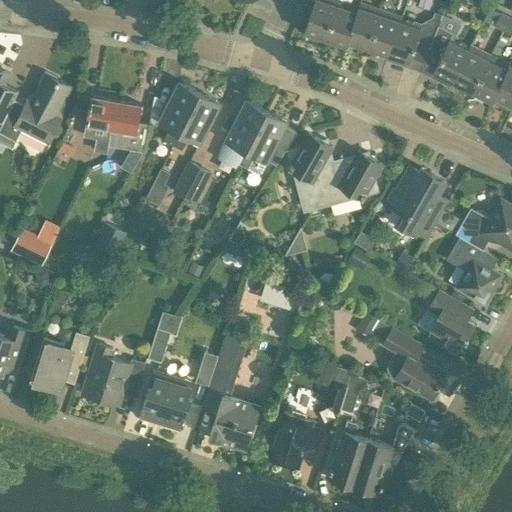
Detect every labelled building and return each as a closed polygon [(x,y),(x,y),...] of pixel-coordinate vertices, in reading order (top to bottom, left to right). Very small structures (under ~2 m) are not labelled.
[(338,0),(314,0),(304,31),(326,39),(338,0)] [(359,7),(338,0),(326,39),(346,46),(361,3),(360,2),(359,7)] [(382,10),(361,3),(346,46),(347,46),(349,41),(368,48),(382,10)] [(402,17),(382,10),(368,48),(388,54),(386,59),(387,59),(402,17)] [(503,30),(510,17),(501,12),(494,26),(503,30)] [(402,17),(387,59),(420,70),(430,49),(438,29),(421,23),(403,17),(402,17)] [(511,35),(511,33),(511,17),(510,17),(503,30),(511,35)] [(440,24),(438,29),(430,49),(420,70),(452,86),(472,46),(471,45),(469,50),(453,41),(455,38),(452,37),(455,32),(440,24)] [(491,55),(472,46),(452,86),(454,82),(473,91),(491,55)] [(510,65),(491,55),(473,91),(492,101),(510,65)] [(511,108),(511,65),(510,65),(492,101),(511,110),(511,108)] [(0,127),(14,99),(19,91),(5,84),(10,73),(0,67),(0,127)] [(14,99),(0,127),(0,142),(12,148),(22,130),(49,143),(62,117),(59,110),(71,86),(57,79),(58,77),(45,70),(39,83),(40,84),(31,102),(28,100),(25,105),(14,99)] [(164,140),(173,145),(200,91),(179,81),(159,121),(170,127),(164,140)] [(182,150),(187,140),(199,146),(221,102),(200,91),(173,145),(182,150)] [(110,138),(112,128),(117,100),(92,95),(85,136),(96,138),(94,150),(107,153),(108,145),(110,138)] [(238,167),(240,164),(267,110),(246,99),(220,149),(222,150),(218,157),(238,167)] [(138,122),(141,104),(117,100),(112,128),(110,138),(108,145),(143,151),(149,123),(138,122)] [(240,164),(248,168),(258,173),(262,172),(268,160),(276,165),(298,132),(285,126),(288,120),(267,110),(240,164)] [(303,203),(312,208),(334,169),(323,163),(333,146),(328,144),(327,139),(322,140),(309,133),(301,147),(295,148),(290,157),(292,162),(289,167),(294,170),(303,203)] [(339,161),(334,169),(312,208),(312,209),(358,196),(363,199),(366,194),(372,192),(376,184),(375,178),(383,164),(370,156),(368,152),(364,153),(359,150),(349,167),(339,161)] [(189,160),(174,189),(185,195),(200,165),(189,160)] [(212,172),(200,165),(185,195),(196,201),(212,172)] [(448,199),(439,194),(447,181),(421,167),(419,170),(410,165),(396,188),(394,186),(387,199),(390,200),(388,203),(405,213),(399,224),(417,234),(418,231),(426,236),(448,199)] [(161,169),(156,179),(163,183),(168,173),(161,169)] [(511,203),(501,197),(489,217),(471,207),(456,233),(460,236),(447,259),(466,270),(456,287),(486,304),(487,301),(489,302),(494,292),(493,291),(503,274),(492,268),(498,257),(484,249),(491,237),(511,249),(511,203)] [(438,221),(445,225),(446,223),(451,221),(453,218),(451,214),(448,212),(444,214),(442,217),(441,216),(438,221)] [(246,238),(241,220),(229,239),(242,245),(246,238)] [(119,250),(127,233),(105,222),(96,240),(119,250)] [(2,227),(0,233),(0,238),(13,242),(16,231),(2,227)] [(301,227),(285,254),(307,248),(301,227)] [(53,242),(38,236),(28,258),(42,265),(53,242)] [(356,248),(348,261),(362,268),(369,256),(356,248)] [(413,258),(403,252),(397,262),(407,268),(413,258)] [(203,266),(193,261),(189,270),(198,275),(203,266)] [(260,299),(295,310),(301,290),(266,279),(260,299)] [(464,341),(467,342),(469,339),(466,338),(475,323),(461,316),(467,305),(440,289),(429,307),(440,313),(431,328),(444,335),(440,342),(458,352),(464,341)] [(389,333),(392,327),(366,311),(356,329),(370,336),(376,326),(389,333)] [(6,361),(18,365),(29,330),(10,324),(6,336),(0,333),(0,371),(3,373),(6,361)] [(148,357),(161,362),(171,331),(158,327),(148,357)] [(392,327),(389,333),(383,343),(396,350),(389,363),(388,366),(388,369),(390,372),(392,374),(395,376),(395,377),(432,398),(446,372),(418,356),(424,345),(392,327)] [(72,344),(44,335),(31,378),(60,387),(62,379),(75,383),(90,335),(77,331),(72,344)] [(226,333),(215,370),(203,406),(217,411),(223,393),(238,345),(226,341),(228,334),(226,333)] [(145,362),(132,358),(131,362),(110,356),(113,348),(98,343),(83,393),(94,397),(96,401),(103,403),(107,401),(119,405),(122,393),(134,397),(145,362)] [(348,384),(347,384),(351,370),(337,366),(333,380),(331,379),(323,404),(340,410),(340,408),(348,384)] [(140,416),(181,429),(194,387),(176,381),(177,377),(155,370),(140,416)] [(360,388),(348,384),(340,408),(353,412),(360,388)] [(223,393),(217,411),(209,438),(247,450),(261,405),(223,393)] [(406,413),(420,421),(425,411),(411,403),(406,413)] [(313,420),(292,413),(284,411),(270,457),(277,459),(278,462),(288,465),(292,463),(299,466),(302,454),(314,458),(323,430),(311,426),(313,420)] [(342,479),(354,483),(369,438),(356,433),(359,423),(347,419),(330,476),(330,478),(332,480),(338,482),(340,481),(342,479)] [(392,445),(369,438),(354,483),(367,487),(367,490),(369,491),(377,494),(379,493),(381,492),(384,481),(383,481),(389,460),(396,462),(415,429),(404,423),(399,424),(392,445)]
